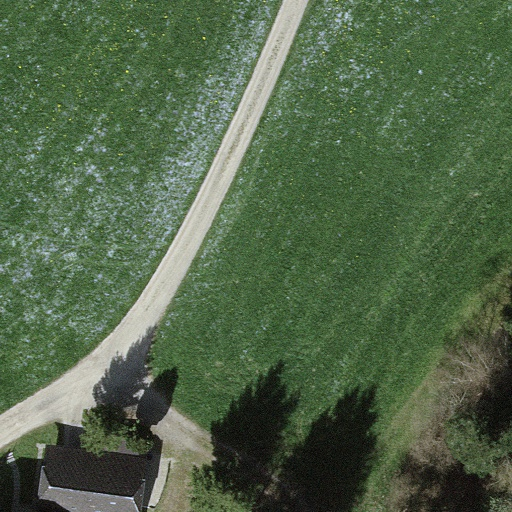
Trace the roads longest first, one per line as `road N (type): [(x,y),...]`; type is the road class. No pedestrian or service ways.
road 1 (track): [(294,0),(227,164),(153,298),(93,368),(0,430)]
road 2 (track): [(296,511),(93,368)]
